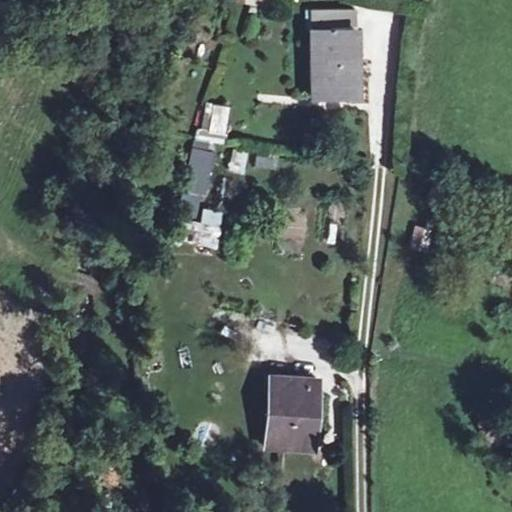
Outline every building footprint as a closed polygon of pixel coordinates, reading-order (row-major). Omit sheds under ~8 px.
[(352,66),(356,65),(354,8),(310,10),(312,96),(354,95),(352,66)] [(206,104),(198,142),(209,144),(226,146),(230,107),(206,104)] [(193,141),(189,157),(205,160),(209,144),(198,142),(193,141)] [(244,173),(247,153),(231,151),(227,172),(244,173)] [(277,171),(279,156),(257,153),(255,168),(277,171)] [(203,172),(205,160),(189,157),(178,211),(194,215),(198,194),(203,172)] [(228,176),(203,172),(198,194),(224,199),(228,176)] [(304,254),(305,211),(281,211),(281,254),(304,254)] [(186,242),(216,249),(219,227),(191,222),(186,242)] [(486,286),(511,295),(511,270),(494,264),(486,286)] [(150,375),(166,372),(164,356),(147,359),(150,375)] [(263,447),(312,450),(316,380),(268,377),(263,447)] [(199,422),(196,443),(216,446),(219,425),(199,422)]
